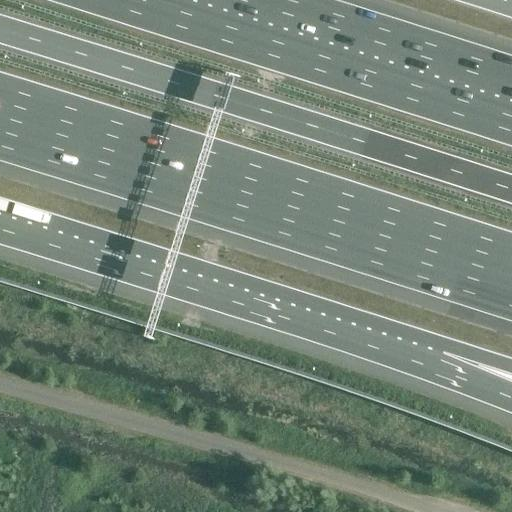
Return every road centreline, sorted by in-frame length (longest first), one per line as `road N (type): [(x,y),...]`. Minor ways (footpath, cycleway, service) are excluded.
road 1 (motorway): [(0,120),(511,281)]
road 2 (motorway): [(0,32),(511,191)]
road 3 (motorway): [(0,217),(442,355)]
road 4 (unclassified): [(410,511),(0,387)]
road 5 (motorway): [(511,103),(185,0)]
